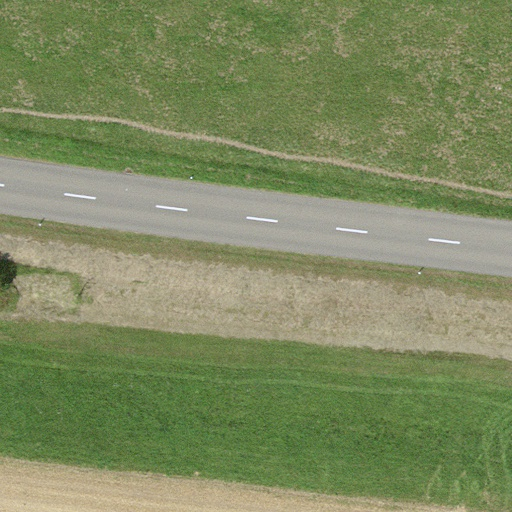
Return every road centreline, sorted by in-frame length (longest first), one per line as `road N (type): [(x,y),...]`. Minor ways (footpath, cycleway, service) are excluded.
road 1 (track): [(0,329),(511,427)]
road 2 (tertiary): [(0,188),(511,251)]
